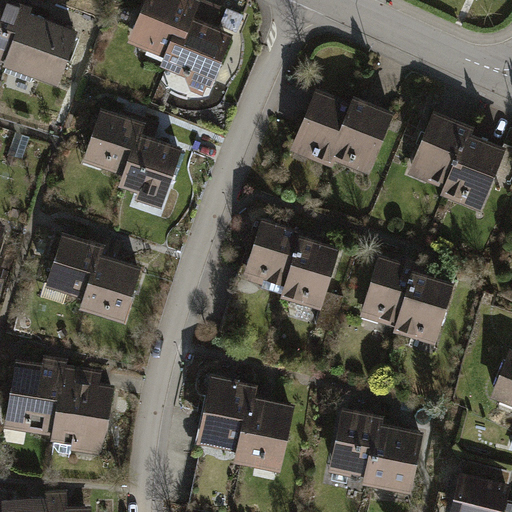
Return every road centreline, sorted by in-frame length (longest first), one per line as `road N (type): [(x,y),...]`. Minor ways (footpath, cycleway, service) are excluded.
road 1 (residential): [(305,0),(194,264),(160,374),(144,511)]
road 2 (residential): [(335,0),(511,76)]
